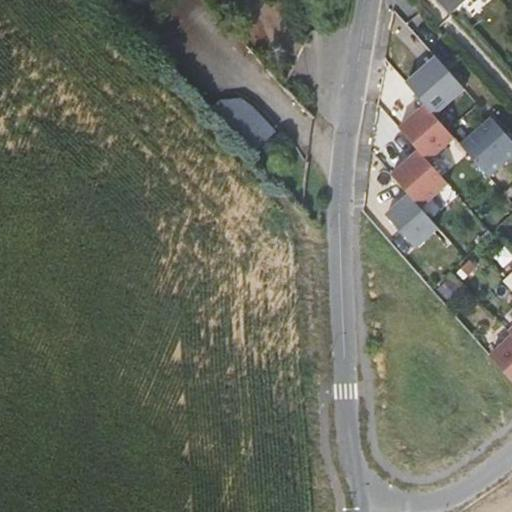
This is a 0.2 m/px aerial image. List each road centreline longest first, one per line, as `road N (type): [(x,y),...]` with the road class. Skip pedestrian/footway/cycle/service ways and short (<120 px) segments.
road 1 (residential): [(363,500),(344,393),(340,292),(370,0)]
road 2 (residential): [(511,452),(446,499),(363,500)]
road 3 (residential): [(511,89),(426,0)]
